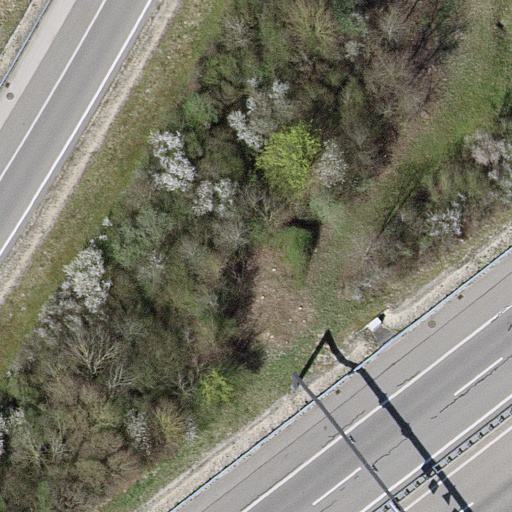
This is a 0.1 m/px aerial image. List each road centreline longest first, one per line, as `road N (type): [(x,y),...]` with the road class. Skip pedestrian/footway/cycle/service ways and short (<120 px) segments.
road 1 (motorway): [(511,347),(293,511)]
road 2 (motorway): [(122,0),(0,212)]
